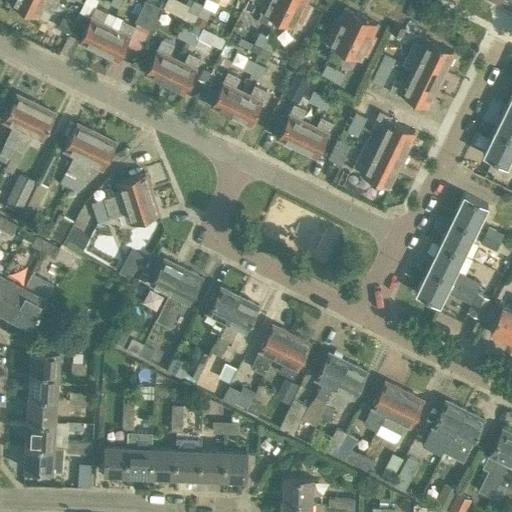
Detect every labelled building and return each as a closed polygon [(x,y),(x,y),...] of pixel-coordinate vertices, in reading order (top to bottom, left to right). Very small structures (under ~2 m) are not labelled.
[(56,1),(54,0),(11,0),(9,4),(36,17),(40,7),(51,12),(56,1)] [(149,28),(160,6),(146,0),(144,0),(134,21),(149,28)] [(193,22),(202,3),(194,0),(192,0),(183,18),(193,22)] [(212,8),(216,10),(220,0),(204,0),(203,4),(212,8)] [(276,18),(285,0),(261,0),(260,3),(263,4),(260,10),(276,18)] [(305,0),(285,0),(276,18),(292,26),(295,20),(299,22),(308,3),(305,2),(305,0)] [(202,3),(193,22),(203,27),(207,29),(211,20),(207,18),(212,8),(203,4),(202,3)] [(97,51),(110,23),(103,20),(107,12),(95,6),(91,13),(92,14),(90,18),(89,18),(78,41),(97,51)] [(343,50),(361,15),(344,7),(339,18),(336,17),(327,35),(330,37),(327,42),(343,50)] [(377,23),(361,15),(343,50),(359,58),(362,53),(366,55),(375,36),(372,34),(377,23)] [(57,26),(70,32),(74,22),(62,16),(57,26)] [(110,23),(97,51),(117,60),(129,36),(128,35),(129,32),(131,33),(134,26),(122,19),(118,27),(110,23)] [(190,29),(184,40),(194,45),(203,27),(193,22),(190,29)] [(402,37),(406,28),(393,23),(389,31),(402,37)] [(184,40),(190,29),(181,25),(175,35),(184,40)] [(263,46),(268,36),(259,31),(253,42),(239,36),(236,43),(259,54),(263,46)] [(268,36),(263,46),(272,51),(277,40),(268,36)] [(163,83),(176,56),(169,53),(173,44),(161,38),(157,45),(158,46),(156,50),(154,49),(143,73),(163,83)] [(408,52),(444,70),(453,51),(427,38),(423,46),(413,41),(408,52)] [(184,60),(176,56),(163,83),(183,92),(195,67),(194,66),(195,64),(197,65),(200,58),(188,51),(184,60)] [(444,70),(408,52),(402,64),(412,70),(409,75),(435,88),(444,70)] [(380,62),(391,67),(395,58),(384,53),(380,62)] [(256,62),(251,73),(260,77),(268,59),(259,55),(256,62)] [(251,73),(256,62),(247,57),(242,68),(251,73)] [(391,67),(380,62),(371,81),(381,86),(391,67)] [(325,86),(334,67),(326,63),(321,73),(317,71),(312,79),(325,86)] [(334,67),(325,86),(335,91),(344,72),(334,67)] [(230,115),(243,88),(235,85),(239,77),(227,71),(223,78),(224,78),(222,82),(221,81),(210,105),(230,115)] [(295,75),(285,96),(298,103),(308,81),(295,75)] [(405,84),(404,84),(394,79),(388,91),(399,97),(401,94),(426,106),(435,88),(409,75),(405,84)] [(250,92),(243,88),(230,115),(248,124),(261,96),(263,97),(266,90),(254,84),(250,92)] [(316,105),(321,94),(312,90),(307,100),(316,105)] [(13,124),(3,142),(4,142),(0,150),(0,159),(6,162),(6,161),(36,102),(16,93),(3,120),(13,124)] [(331,99),(321,94),(316,105),(326,109),(331,99)] [(56,112),(36,102),(6,161),(15,165),(32,133),(43,138),(56,112)] [(296,147),(308,120),(301,116),(305,109),(293,102),(290,109),(290,110),(288,113),(287,113),(276,137),(296,147)] [(511,105),(507,103),(495,127),(511,135),(511,105)] [(377,110),(369,130),(407,147),(414,131),(388,118),(389,115),(377,110)] [(355,111),(350,121),(361,127),(366,117),(355,111)] [(308,120),(296,147),(317,157),(328,133),(327,132),(329,129),(332,122),(320,116),(316,124),(308,120)] [(361,127),(350,121),(346,130),(357,136),(361,127)] [(69,189),(96,132),(77,123),(63,151),(72,156),(59,184),(69,189)] [(511,150),(511,135),(495,127),(483,152),(506,164),(511,150)] [(407,147),(369,130),(366,137),(364,136),(359,148),(397,167),(407,147)] [(116,142),(96,132),(69,189),(79,193),(92,166),(102,170),(116,142)] [(350,144),(337,138),(327,157),(341,164),(350,144)] [(397,167),(359,148),(353,160),(364,166),(360,173),(387,187),(397,167)] [(94,211),(152,192),(145,171),(116,181),(119,191),(102,196),(102,198),(90,201),(94,211)] [(35,179),(34,179),(19,172),(6,198),(22,206),(35,179)] [(463,191),(451,216),(475,228),(487,203),(463,191)] [(159,212),(152,192),(94,211),(97,221),(108,217),(109,219),(127,213),(130,222),(159,212)] [(45,232),(42,238),(49,241),(59,246),(61,242),(62,243),(74,221),(58,213),(47,233),(45,232)] [(475,228),(451,216),(439,241),(463,252),(475,228)] [(5,217),(0,226),(0,227),(21,239),(26,229),(5,217)] [(484,234),(499,241),(503,233),(488,225),(484,234)] [(42,238),(26,229),(21,239),(41,250),(43,245),(46,247),(49,241),(42,238)] [(499,241),(484,234),(480,242),(495,249),(499,241)] [(59,246),(49,241),(46,247),(43,245),(41,250),(53,256),(59,246)] [(463,252),(439,241),(427,265),(451,276),(463,252)] [(115,270),(130,278),(140,260),(125,252),(115,270)] [(155,319),(182,266),(163,256),(149,284),(168,293),(155,318),(155,319)] [(445,288),(470,301),(476,288),(459,280),(451,276),(427,265),(415,290),(439,302),(445,288)] [(202,276),(182,266),(155,319),(170,326),(181,305),(174,302),(177,297),(188,303),(202,276)] [(463,272),(459,280),(476,288),(476,289),(480,280),(463,272)] [(24,287),(3,275),(0,280),(0,311),(8,316),(24,287)] [(219,332),(239,295),(219,285),(206,311),(215,316),(210,327),(219,332)] [(46,298),(24,287),(8,316),(30,327),(46,298)] [(479,316),(489,295),(476,289),(476,288),(470,301),(466,309),(479,316)] [(218,335),(210,349),(221,355),(229,340),(230,340),(237,327),(245,331),(258,305),(239,295),(219,332),(218,334),(218,335)] [(511,307),(501,303),(490,327),(489,329),(511,340),(511,338),(511,307)] [(46,325),(59,325),(65,313),(53,306),(46,325)] [(278,359),(291,332),(272,323),(250,366),(264,373),(272,356),(278,359)] [(111,340),(121,345),(129,330),(119,325),(111,340)] [(291,332),(278,359),(282,361),(277,370),(292,377),(310,341),(291,332)] [(137,354),(142,343),(131,337),(126,348),(137,354)] [(142,343),(137,354),(149,360),(155,349),(142,343)] [(197,376),(208,353),(197,348),(185,370),(197,376)] [(30,373),(58,375),(60,350),(32,349),(30,373)] [(327,400),(347,360),(328,350),(314,378),(321,381),(314,394),(327,400)] [(237,366),(225,360),(219,372),(230,378),(237,366)] [(367,370),(347,360),(327,400),(338,406),(344,393),(353,397),(367,370)] [(84,363),(71,362),(71,373),(84,373),(84,363)] [(58,375),(30,373),(29,397),(57,398),(58,375)] [(297,384),(284,377),(275,395),(288,402),(297,384)] [(381,435),(404,388),(384,378),(363,422),(376,429),(375,432),(381,435)] [(255,388),(243,382),(235,398),(247,404),(255,388)] [(404,388),(381,435),(395,442),(400,432),(404,423),(409,426),(423,398),(404,388)] [(85,398),(85,393),(70,391),(69,402),(81,403),(81,398),(85,398)] [(81,398),(81,403),(94,404),(95,393),(85,393),(85,398),(81,398)] [(29,397),(28,421),(56,422),(57,398),(29,397)] [(292,397),(278,426),(293,433),(307,404),(292,397)] [(431,424),(431,425),(424,439),(443,449),(464,408),(444,398),(431,424)] [(251,399),(245,409),(257,415),(262,405),(251,399)] [(129,418),(133,418),(133,402),(123,402),(122,414),(129,415),(129,418)] [(334,408),(325,403),(318,416),(328,421),(334,408)] [(182,419),(183,404),(172,404),(171,415),(177,415),(177,419),(182,419)] [(483,417),(464,408),(443,449),(462,459),(483,417)] [(129,415),(122,414),(122,427),(132,428),(133,418),(129,418),(129,415)] [(181,430),(182,419),(177,419),(177,415),(171,415),(171,429),(181,430)] [(227,432),(228,428),(224,428),(224,421),(212,420),(212,432),(227,432)] [(28,421),(27,445),(54,446),(56,422),(28,421)] [(237,432),(238,421),(224,421),(224,428),(228,428),(227,432),(237,432)] [(333,453),(344,431),(333,425),(330,431),(316,423),(307,440),(322,447),(322,448),(333,453)] [(491,495),(511,453),(511,431),(501,426),(488,453),(498,458),(491,472),(487,470),(478,488),(491,495)] [(344,431),(333,453),(357,466),(363,454),(351,447),(356,437),(344,431)] [(82,448),(83,441),(66,440),(66,451),(78,451),(79,447),(82,448)] [(92,442),(83,441),(82,448),(79,447),(78,451),(91,452),(92,442)] [(54,446),(27,445),(25,469),(53,471),(63,471),(64,447),(54,446)] [(128,474),(130,447),(106,446),(105,473),(128,474)] [(153,448),(130,447),(128,474),(152,475),(153,448)] [(176,448),(153,448),(152,475),(175,476),(176,448)] [(200,449),(176,448),(175,476),(198,477),(200,449)] [(200,449),(198,477),(222,478),(223,450),(200,449)] [(223,450),(222,478),(246,479),(247,451),(223,450)] [(381,473),(392,478),(403,458),(392,452),(381,473)] [(511,453),(491,495),(500,499),(511,476),(511,453)] [(375,460),(363,454),(357,466),(369,472),(375,460)] [(418,461),(406,455),(393,482),(405,488),(418,461)] [(283,500),(311,502),(313,477),(284,476),(283,500)] [(456,490),(443,484),(433,504),(446,510),(456,490)] [(452,511),(463,511),(470,498),(456,491),(447,509),(452,511)] [(342,508),(342,503),(339,503),(339,498),(329,497),(328,508),(342,508)] [(353,509),(353,504),(353,498),(339,498),(339,503),(342,503),(342,508),(353,509)] [(283,500),(282,511),(310,511),(311,502),(283,500)]
